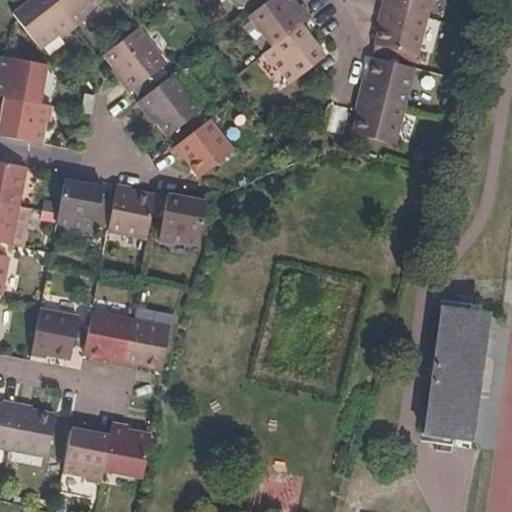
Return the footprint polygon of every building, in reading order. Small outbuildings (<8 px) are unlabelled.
[(73,28),(49,0),(34,0),(12,18),(38,51),(57,37),(60,38),(73,28)] [(99,0),(49,0),(73,28),(85,19),(83,15),(100,1),(99,0)] [(231,0),(241,11),(253,0),(231,0)] [(277,49),(305,26),(315,18),(306,5),(301,9),(293,0),(276,0),(253,20),(277,49)] [(386,0),(385,5),(430,17),(434,0),(386,0)] [(420,55),(430,17),(385,5),(381,21),(385,22),(379,44),(420,55)] [(329,55),(305,26),(277,49),(268,58),(277,68),(280,65),(296,84),(329,55)] [(136,97),(173,67),(145,32),(111,60),(129,82),(126,85),(136,97)] [(362,95),(408,106),(418,67),(376,57),(370,81),(366,80),(362,95)] [(0,98),(4,99),(40,107),(46,72),(6,64),(1,87),(0,86),(0,98)] [(210,113),(182,79),(145,109),(156,120),(159,118),(177,140),(210,113)] [(357,135),(398,145),(408,106),(362,95),(359,110),(363,110),(357,135)] [(53,109),(40,107),(4,99),(0,120),(0,138),(39,147),(44,122),(50,123),(53,109)] [(92,118),(96,101),(84,99),(80,115),(92,118)] [(242,153),(218,123),(183,152),(191,164),(195,161),(210,179),(242,153)] [(0,204),(21,209),(29,170),(0,164),(0,204)] [(96,240),(106,193),(69,184),(65,205),(62,217),(60,228),(82,232),(81,237),(96,240)] [(111,235),(148,243),(156,199),(133,195),(134,191),(121,189),(111,235)] [(199,250),(208,206),(170,199),(161,246),(175,248),(176,245),(199,250)] [(45,201),(43,213),(62,217),(65,205),(45,201)] [(14,246),(21,209),(0,204),(0,243),(13,246),(14,246)] [(32,211),(21,209),(14,246),(24,248),(32,211)] [(0,298),(2,299),(10,261),(4,259),(0,258),(0,298)] [(472,328),(476,301),(446,296),(425,438),(438,440),(437,447),(453,449),(453,442),(471,445),(479,395),(462,393),(464,385),(471,386),(474,360),(484,362),(487,331),(472,328)] [(171,331),(174,319),(139,312),(136,324),(171,331)] [(72,361),(79,321),(42,313),(32,356),(49,360),(50,357),(72,361)] [(109,364),(125,367),(134,323),(95,315),(87,355),(110,359),(109,364)] [(140,366),(164,370),(171,331),(136,324),(134,323),(125,367),(140,369),(140,366)] [(0,450),(9,452),(18,407),(2,403),(1,407),(0,407),(0,450)] [(18,407),(9,452),(47,459),(55,418),(32,413),(33,410),(18,407)] [(103,474),(141,481),(150,437),(127,432),(128,427),(113,424),(110,438),(103,474)] [(103,474),(110,438),(73,430),(63,474),(85,479),(84,484),(100,488),(103,474)]
